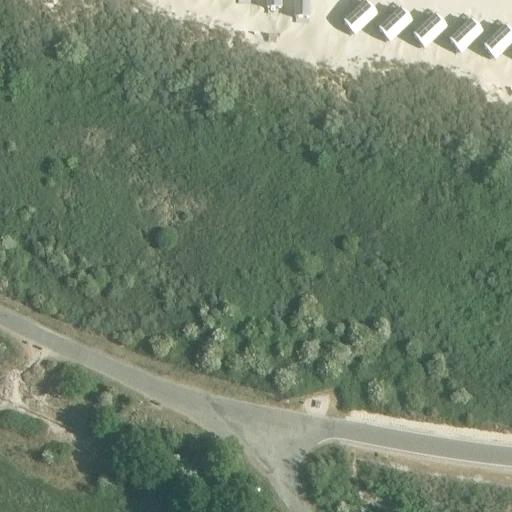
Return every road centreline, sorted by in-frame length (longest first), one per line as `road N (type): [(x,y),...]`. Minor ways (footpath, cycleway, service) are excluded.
road 1 (unclassified): [(0,319),(142,384),(267,421)]
road 2 (unclassified): [(267,421),(511,458)]
